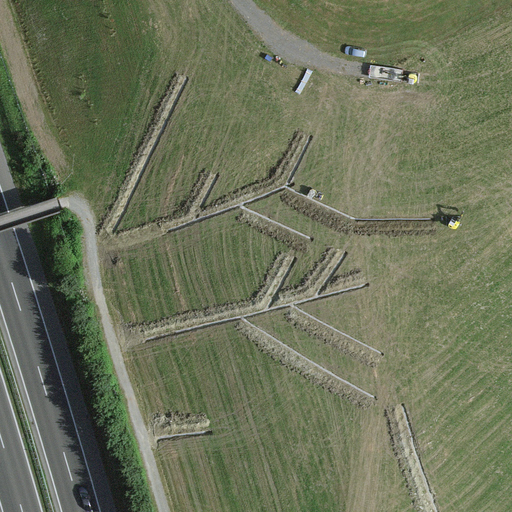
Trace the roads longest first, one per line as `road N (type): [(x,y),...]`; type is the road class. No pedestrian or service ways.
road 1 (track): [(162,511),(80,211),(54,203),(0,221)]
road 2 (track): [(251,0),(271,21),(330,52),(412,64),(511,60)]
road 3 (motorway): [(80,511),(0,248)]
